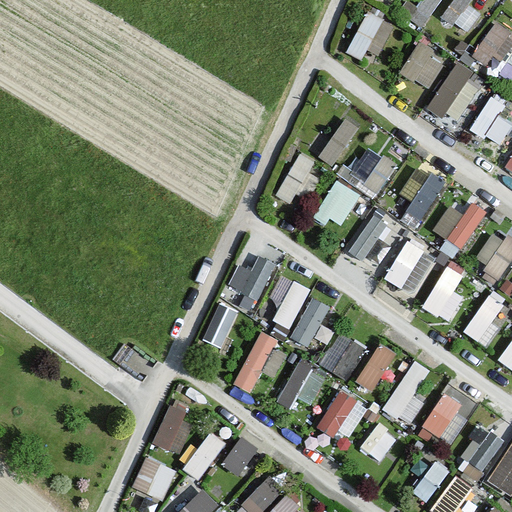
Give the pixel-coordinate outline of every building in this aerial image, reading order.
[(422,0),(416,11),(429,19),(440,0),(422,0)] [(472,3),(474,0),(454,0),(445,14),(469,31),(483,11),(472,3)] [(348,52),(373,63),(392,22),(367,11),(348,52)] [(493,68),(511,42),(511,29),(498,19),(473,54),(493,68)] [(403,75),(433,87),(446,56),(415,44),(403,75)] [(430,111),(460,125),(484,75),(454,61),(430,111)] [(344,116),(321,156),(336,165),(360,125),(344,116)] [(368,146),(353,174),(382,190),(397,161),(368,146)] [(292,201),(316,159),(301,151),(277,193),(292,201)] [(402,192),(414,199),(403,217),(420,227),(447,180),(419,164),(402,192)] [(316,211),(341,227),(362,194),(338,178),(316,211)] [(476,201),(464,214),(453,204),(431,229),(457,252),(490,213),(476,201)] [(374,213),(350,249),(366,259),(390,224),(374,213)] [(501,278),(511,260),(511,238),(496,228),(475,261),(501,278)] [(401,287),(425,248),(408,238),(384,277),(401,287)] [(229,285),(262,297),(275,261),(259,255),(253,269),(237,263),(229,285)] [(456,289),(465,273),(447,263),(423,307),(451,322),(466,294),(456,289)] [(291,279),(276,320),(294,327),(310,286),(291,279)] [(466,332),(482,341),(505,301),(488,292),(466,332)] [(312,295),(292,336),(310,345),(331,305),(312,295)] [(224,348),(241,311),(220,301),(203,338),(224,348)] [(262,330),(235,382),(251,391),(278,339),(262,330)] [(322,361),(347,378),(367,347),(342,331),(322,361)] [(511,340),(499,357),(511,366),(511,340)] [(356,381),(373,391),(396,351),(380,341),(356,381)] [(385,408),(411,424),(425,401),(413,394),(429,368),(414,360),(385,408)] [(315,407),(324,371),(293,363),(283,399),(315,407)] [(338,388),(321,426),(352,439),(369,402),(338,388)] [(154,442),(180,453),(196,418),(170,406),(154,442)] [(379,421),(362,447),(381,460),(399,433),(379,421)] [(184,466),(199,478),(227,442),(212,430),(184,466)] [(491,465),(505,437),(490,430),(476,458),(491,465)] [(240,474),(260,447),(244,435),(224,462),(240,474)] [(511,442),(489,480),(511,494),(511,442)] [(148,455),(134,485),(164,499),(178,470),(148,455)] [(430,502),(451,469),(435,459),(414,492),(430,502)] [(270,473),(239,507),(244,511),(261,511),(285,487),(270,473)] [(453,475),(438,511),(469,511),(480,486),(453,475)] [(178,511),(210,511),(219,502),(202,487),(178,511)] [(270,511),(292,511),(298,506),(287,495),(270,511)]
